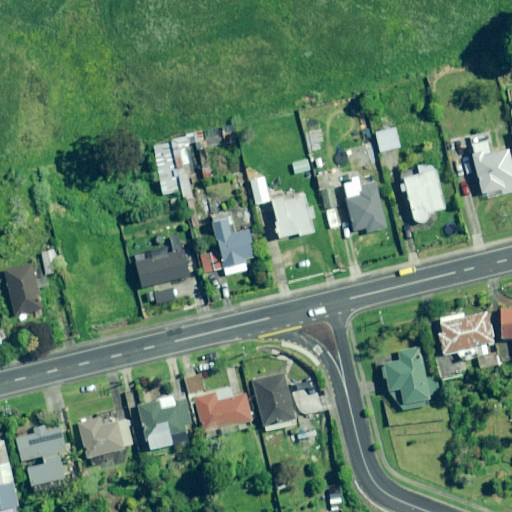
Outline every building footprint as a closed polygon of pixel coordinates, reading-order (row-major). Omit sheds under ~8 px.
[(219,126),(223,146),(238,142),(233,123),(219,126)] [(197,146),(204,177),(223,173),(217,147),(223,146),(219,126),(193,132),(197,146)] [(400,147),(395,128),(375,133),(380,152),(400,147)] [(181,198),(182,201),(195,198),(187,164),(191,163),(188,148),(197,146),(193,132),(167,139),(179,192),(181,198)] [(491,155),(486,132),(469,136),(474,155),(472,156),(482,194),(486,192),(488,198),(511,191),(511,168),(507,151),(491,155)] [(150,146),(162,196),(179,192),(167,139),(150,143),(150,146)] [(374,139),(362,142),(365,153),(376,151),(374,139)] [(400,184),(401,191),(406,190),(413,219),(414,221),(415,222),(416,223),(417,223),(419,224),(420,224),(422,224),(424,224),(425,223),(426,222),(427,221),(428,220),(429,218),(429,217),(430,215),(446,210),(434,160),(416,165),(418,173),(401,177),(403,183),(400,184)] [(359,179),(358,175),(350,177),(351,181),(342,183),(353,231),(365,228),(366,233),(386,228),(374,176),(359,179)] [(298,234),(299,236),(314,233),(311,218),(315,217),(313,206),(307,207),(303,188),(288,191),(272,194),(271,189),(267,190),(263,178),(249,182),(256,205),(272,201),(279,238),(298,234)] [(333,186),(320,189),(324,209),(337,206),(333,186)] [(229,214),(210,219),(224,276),(247,270),(244,259),(253,257),(246,229),(234,232),(229,214)] [(189,275),(183,251),(168,255),(165,243),(147,248),(150,259),(135,263),(141,287),(189,275)] [(58,271),(53,248),(41,250),(45,274),(58,271)] [(221,269),(216,250),(200,254),(205,273),(221,269)] [(15,315),(42,309),(37,290),(46,288),(39,262),(4,271),(15,315)] [(175,300),(172,288),(154,292),(157,303),(175,300)] [(501,341),(511,340),(511,308),(500,309),(501,341)] [(459,362),(464,361),(475,358),(478,369),(498,363),(485,312),(463,318),(461,313),(439,319),(442,333),(437,334),(443,356),(457,353),(459,362)] [(0,348),(10,346),(5,327),(0,327),(0,348)] [(388,392),(389,397),(403,410),(428,406),(426,395),(439,393),(436,376),(425,378),(419,348),(398,352),(400,361),(381,365),(383,378),(386,378),(388,392)] [(297,425),(284,373),(252,381),(265,433),(297,425)] [(205,390),(201,375),(185,380),(189,394),(205,390)] [(309,380),(292,384),(292,386),(292,389),(292,391),(293,393),(293,395),(294,397),(294,399),(295,401),(296,403),(297,405),(298,407),(299,409),(300,411),(301,412),(302,414),(319,411),(309,380)] [(194,399),(203,433),(234,425),(236,433),(254,428),(245,395),(232,398),(230,390),(194,399)] [(191,431),(184,399),(175,401),(174,398),(158,402),(138,406),(147,450),(189,441),(187,431),(191,431)] [(87,458),(123,449),(123,446),(134,443),(127,418),(116,421),(114,414),(78,423),(87,458)] [(28,470),(33,492),(66,485),(65,478),(68,477),(68,479),(78,477),(75,463),(74,456),(70,439),(67,426),(45,431),(44,426),(36,428),(37,433),(16,438),(21,461),(24,471),(28,470)] [(0,511),(19,511),(2,437),(0,437),(0,511)]
